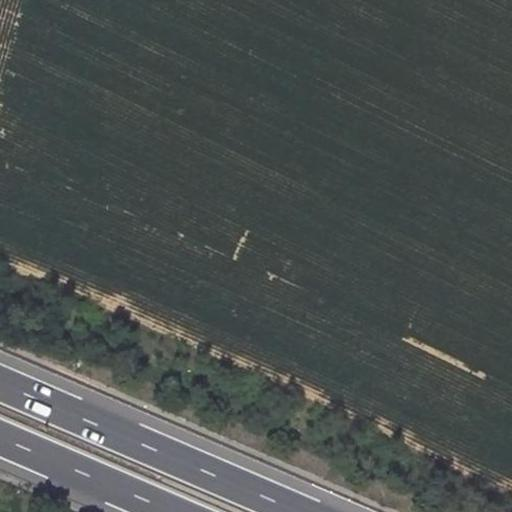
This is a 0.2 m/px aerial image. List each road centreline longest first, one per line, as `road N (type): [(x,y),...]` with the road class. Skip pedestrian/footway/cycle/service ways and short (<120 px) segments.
road 1 (trunk): [(298,511),(0,383)]
road 2 (trunk): [(0,438),(171,511)]
